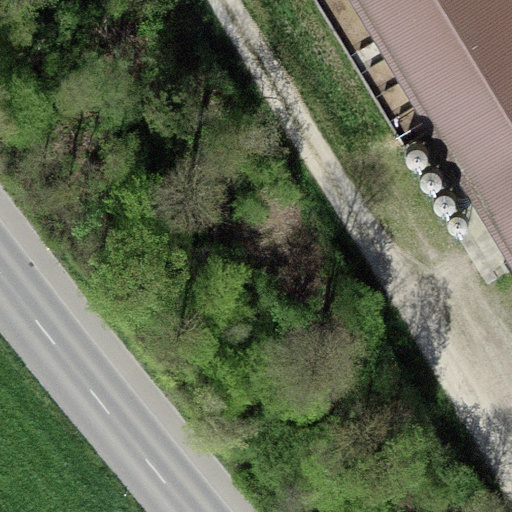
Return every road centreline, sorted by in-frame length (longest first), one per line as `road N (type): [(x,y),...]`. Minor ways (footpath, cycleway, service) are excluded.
road 1 (track): [(511,498),(210,0)]
road 2 (tertiary): [(0,272),(190,511)]
